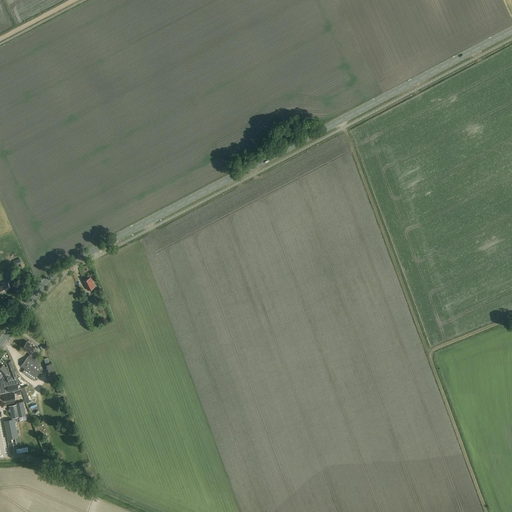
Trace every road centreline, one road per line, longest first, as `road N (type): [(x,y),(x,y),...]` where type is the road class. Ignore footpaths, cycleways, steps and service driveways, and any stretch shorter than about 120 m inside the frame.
road 1 (secondary): [(30,302),(65,264),(511,31)]
road 2 (track): [(511,317),(427,350),(485,511)]
road 3 (track): [(341,120),(427,350)]
road 4 (track): [(0,460),(43,464),(154,511)]
